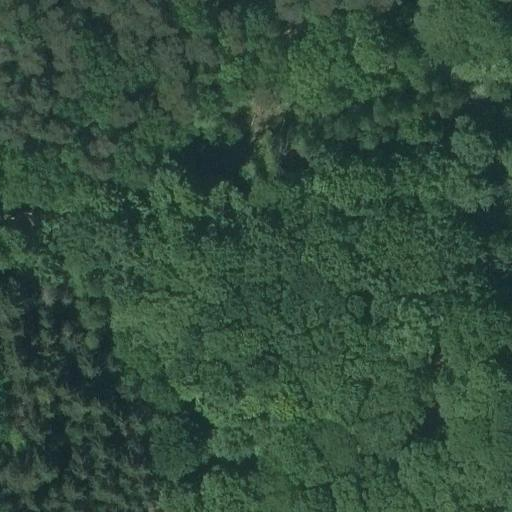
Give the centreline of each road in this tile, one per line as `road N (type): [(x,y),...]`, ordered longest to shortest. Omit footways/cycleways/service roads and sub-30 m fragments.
road 1 (track): [(511,96),(479,133),(342,176),(0,221)]
road 2 (track): [(24,511),(0,289)]
